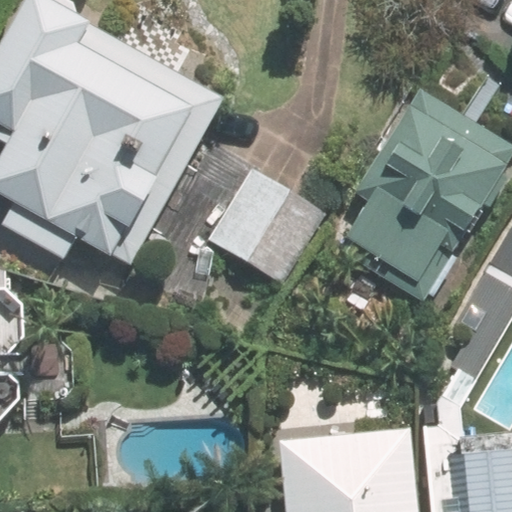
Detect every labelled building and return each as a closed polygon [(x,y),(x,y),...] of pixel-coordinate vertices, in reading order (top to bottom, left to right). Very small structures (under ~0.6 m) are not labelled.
[(0,198),(1,200),(0,201),(0,228),(44,255),(58,233),(116,268),(196,132),(217,97),(52,0),(36,0),(32,6),(20,0),(17,0),(0,29),(0,198)] [(511,149),(419,93),(354,199),(369,206),(340,255),(424,305),(511,160),(511,149)] [(249,169),(206,239),(241,260),(284,190),(249,169)] [(471,382),(511,313),(511,220),(430,358),(471,382)] [(413,511),(405,421),(274,434),(281,511),(413,511)] [(511,511),(511,425),(417,434),(423,511),(511,511)]
